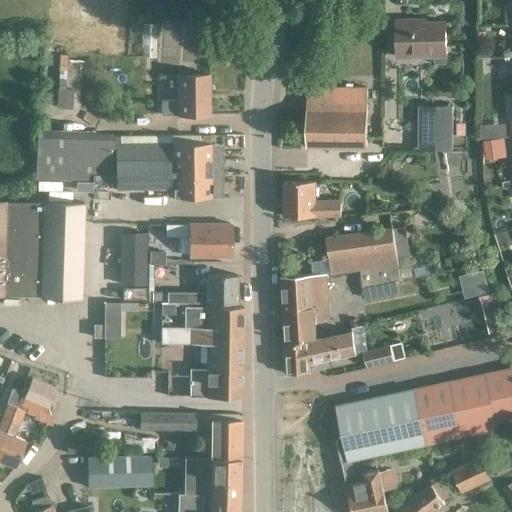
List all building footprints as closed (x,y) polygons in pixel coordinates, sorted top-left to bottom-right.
[(414,22),(414,20),(395,20),(396,56),(446,55),(445,22),(414,22)] [(162,99),(162,114),(178,114),(209,114),(209,74),(177,74),(178,99),(162,99)] [(307,146),(367,146),(366,87),(308,87),(307,146)] [(451,146),(452,105),(419,105),(418,146),(451,146)] [(112,138),(41,136),(41,163),(111,165),(112,138)] [(506,155),(504,137),(482,139),(484,158),(506,155)] [(174,197),(210,197),(210,142),(116,143),(116,187),(174,187),(174,197)] [(340,201),(315,201),(315,181),(283,181),(283,215),(340,215),(340,201)] [(0,293),(80,296),(83,202),(0,199),(0,293)] [(189,224),(165,224),(165,235),(177,235),(177,252),(189,252),(189,256),(230,256),(230,223),(189,223),(189,224)] [(362,287),(400,279),(393,228),(327,237),(331,272),(360,269),(362,287)] [(284,343),(319,339),(317,306),(318,306),(318,299),(328,298),(326,272),(280,275),(284,343)] [(236,302),(236,274),(205,274),(205,296),(200,296),(200,291),(171,291),(171,302),(236,302)] [(479,301),(487,333),(501,330),(493,298),(479,301)] [(117,337),(117,302),(104,302),(104,337),(117,337)] [(184,306),(183,326),(207,326),(207,335),(227,335),(227,330),(242,329),(242,312),(242,306),(184,306)] [(241,398),(242,329),(227,330),(227,335),(207,335),(207,326),(183,326),(160,326),(160,343),(206,343),(206,368),(189,368),(189,396),(206,396),(206,397),(241,398)] [(319,339),(284,343),(286,374),(309,373),(309,364),(355,353),(352,331),(319,339)] [(367,365),(393,359),(390,345),(364,351),(367,365)] [(487,372),(497,422),(511,418),(511,401),(505,368),(487,372)] [(497,422),(487,372),(469,376),(480,432),(497,428),(496,422),(497,422)] [(451,380),(462,435),(480,432),(469,376),(451,380)] [(48,406),(56,386),(32,377),(24,397),(48,406)] [(462,435),(451,380),(433,384),(444,439),(462,435)] [(414,388),(426,443),(444,439),(433,384),(414,388)] [(410,447),(426,443),(414,388),(399,391),(410,447)] [(394,450),(410,447),(399,391),(383,395),(394,450)] [(367,398),(379,453),(394,450),(383,395),(367,398)] [(367,398),(352,401),(363,457),(379,453),(367,398)] [(347,460),(363,457),(352,401),(335,405),(343,442),(347,460)] [(0,442),(15,405),(7,402),(0,419),(0,442)] [(25,439),(14,435),(18,424),(24,409),(15,405),(0,442),(0,459),(14,466),(25,439)] [(211,458),(240,458),(241,414),(140,412),(140,429),(205,430),(208,427),(212,427),(211,458)] [(65,439),(66,452),(97,451),(96,439),(65,439)] [(459,490),(489,477),(480,455),(450,469),(449,471),(438,478),(415,494),(391,511),(432,511),(451,498),(442,485),(453,477),(459,490)] [(88,487),(152,485),(151,456),(88,456),(88,487)] [(210,481),(210,483),(239,483),(240,458),(211,458),(201,458),(201,470),(205,470),(204,481),(210,481)] [(350,511),(382,511),(387,511),(378,469),(363,472),(365,481),(345,485),(350,511)] [(176,511),(238,511),(239,483),(210,483),(210,481),(204,481),(202,481),(202,493),(178,493),(176,511)] [(511,500),(511,481),(503,488),(511,500)] [(32,511),(54,511),(47,493),(31,500),(30,507),(32,511)]
